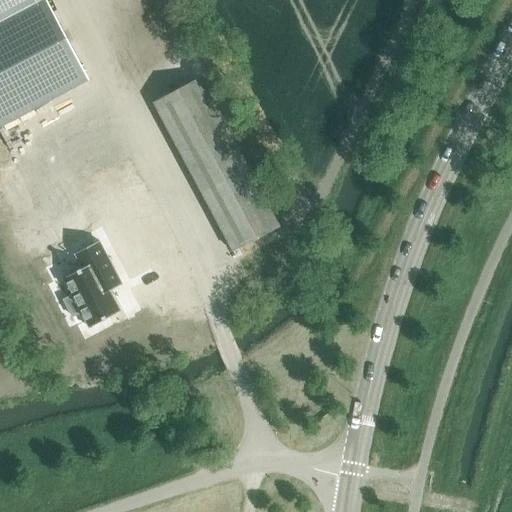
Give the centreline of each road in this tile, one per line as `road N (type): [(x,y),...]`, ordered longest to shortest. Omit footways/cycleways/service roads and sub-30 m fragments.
road 1 (tertiary): [(352,470),(413,251),(449,162),(511,46)]
road 2 (unclassified): [(117,511),(264,467),(352,470)]
